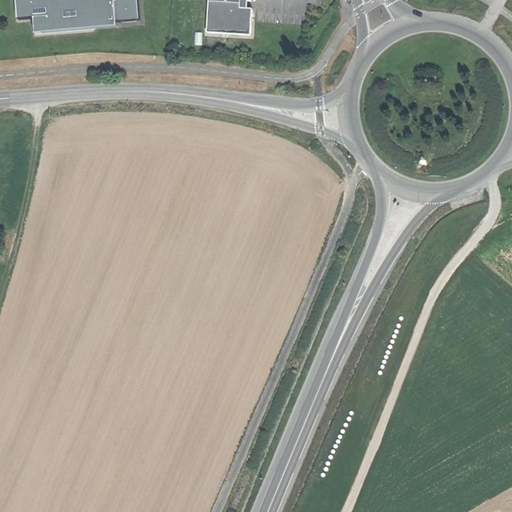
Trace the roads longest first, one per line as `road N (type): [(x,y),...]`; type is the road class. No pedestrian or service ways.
road 1 (track): [(485,177),(494,205),(427,303),(345,511)]
road 2 (trunk): [(270,511),(349,331),(411,226),(444,193)]
road 3 (trunk): [(380,175),(377,227),(260,511)]
road 4 (track): [(219,511),(356,179)]
road 5 (secondary): [(0,98),(106,92),(233,102)]
road 6 (track): [(0,300),(28,199),(35,105)]
road 7 (secondary): [(233,102),(356,145)]
road 8 (secondary): [(350,86),(313,106),(233,102)]
road 9 (secondary): [(511,71),(494,46),(464,27),(411,25)]
